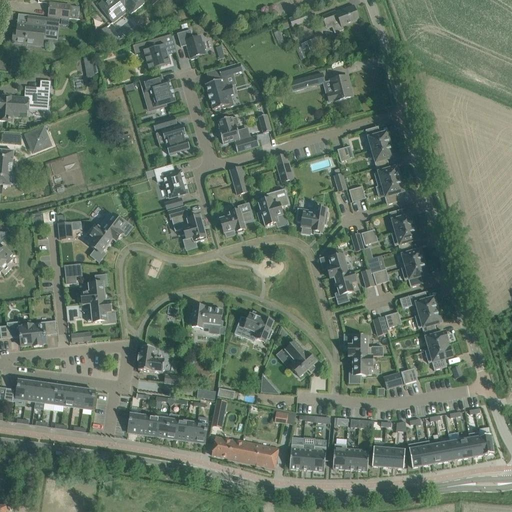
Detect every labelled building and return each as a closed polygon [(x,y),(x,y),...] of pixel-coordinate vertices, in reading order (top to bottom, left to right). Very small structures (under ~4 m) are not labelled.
[(106,0),(99,6),(105,14),(113,24),(128,11),(131,15),(144,4),(141,1),(142,0),(106,0)] [(71,5),(49,3),(47,18),(69,20),(69,18),(77,19),(79,9),(71,8),(71,5)] [(353,7),(344,11),(336,14),(335,12),(322,17),(327,30),(332,28),(334,34),(343,31),(342,28),(359,21),(353,7)] [(293,28),(311,21),(308,13),(290,20),(293,28)] [(17,33),(14,32),(13,43),(42,47),(44,30),(57,31),(59,20),(28,17),(27,24),(28,24),(27,27),(18,26),(17,33)] [(106,47),(115,39),(107,28),(97,36),(106,47)] [(200,37),(193,39),(190,31),(177,35),(181,48),(187,46),(191,61),(198,59),(198,57),(205,55),(204,51),(206,50),(204,43),(202,43),(200,37)] [(167,52),(175,50),(171,35),(133,47),(135,55),(143,53),(148,71),(167,66),(170,65),(171,65),(170,62),(169,59),(169,56),(167,52)] [(294,46),(300,61),(305,59),(303,52),(321,46),(318,38),(294,46)] [(334,48),(331,40),(324,42),(327,51),(334,48)] [(92,58),(84,59),(89,78),(96,77),(92,58)] [(25,73),(25,60),(12,59),(11,72),(25,73)] [(234,95),(232,85),(231,86),(228,87),(225,77),(242,73),(240,64),(218,70),(221,78),(210,81),(211,84),(205,85),(205,86),(206,86),(208,95),(209,101),(210,101),(213,110),(212,110),(212,111),(223,108),(223,110),(233,107),(230,96),(234,95)] [(304,79),(290,84),(293,93),(306,88),(324,84),(325,84),(324,82),(322,75),(304,79)] [(161,76),(140,82),(145,100),(153,98),(156,110),(166,107),(167,107),(166,105),(174,102),(174,103),(175,102),(173,95),(173,94),(172,94),(171,90),(172,90),(172,89),(171,90),(169,83),(169,82),(163,84),(156,86),(154,79),(161,76)] [(333,93),(327,95),(329,103),(338,101),(343,100),(353,98),(350,89),(348,89),(345,77),(336,80),(330,81),(333,93)] [(51,83),(51,82),(40,81),(39,88),(25,87),(24,99),(0,97),(0,121),(11,122),(11,115),(27,116),(28,109),(48,110),(49,98),(50,82),(51,83)] [(133,85),(125,87),(127,94),(135,92),(133,85)] [(271,132),(266,116),(259,118),(263,134),(271,132)] [(176,126),(177,125),(175,118),(153,124),(155,132),(162,130),(163,132),(162,132),(169,156),(189,150),(182,126),(177,128),(176,126)] [(259,147),(256,137),(240,142),(239,140),(240,140),(236,126),(239,125),(237,118),(232,119),(232,118),(218,122),(220,130),(218,130),(223,145),(234,142),(235,143),(234,143),(237,153),(259,147)] [(389,142),(390,142),(388,134),(380,136),(378,127),(365,131),(367,139),(366,140),(369,152),(390,146),(389,142)] [(27,138),(33,154),(44,149),(42,144),(47,142),(43,131),(27,138)] [(21,133),(4,132),(3,143),(20,144),(21,133)] [(374,162),(376,169),(389,165),(387,160),(394,158),(392,149),(391,150),(390,146),(369,152),(372,151),(375,162),(374,162)] [(350,147),(344,149),(347,161),(354,159),(350,147)] [(347,161),(344,149),(337,151),(341,163),(347,161)] [(0,185),(9,187),(11,187),(11,185),(11,184),(16,184),(17,174),(12,173),(12,172),(13,167),(12,167),(14,154),(14,152),(12,152),(0,151),(0,185)] [(374,175),(377,187),(399,181),(398,177),(400,177),(398,168),(390,170),(389,165),(376,169),(377,174),(374,175)] [(170,199),(188,194),(186,186),(184,180),(181,171),(174,173),(172,166),(154,171),(157,183),(165,181),(170,199)] [(290,166),(278,170),(282,183),(293,180),(290,166)] [(346,191),(342,175),(334,177),(339,193),(346,191)] [(249,193),(245,179),(233,182),(237,196),(249,193)] [(401,184),(399,181),(377,187),(382,186),(385,196),(384,197),(387,206),(399,202),(397,194),(404,192),(402,184),(401,184)] [(362,188),(355,189),(359,201),(365,200),(362,188)] [(352,203),(359,201),(355,189),(349,191),(352,203)] [(280,209),(289,206),(285,190),(266,195),(268,201),(258,204),(265,227),(278,224),(276,218),(282,217),(280,209)] [(181,200),(170,203),(171,209),(183,206),(181,200)] [(175,232),(183,230),(186,240),(187,241),(192,240),(194,244),(196,243),(206,240),(203,229),(207,228),(205,221),(201,222),(200,218),(188,221),(187,216),(188,215),(186,208),(168,213),(170,218),(170,221),(171,220),(175,232)] [(326,227),(328,213),(326,212),(326,211),(315,209),(315,212),(298,210),(295,223),(302,224),(301,229),(312,231),(312,232),(314,232),(313,235),(320,236),(320,233),(322,234),(324,226),(326,227)] [(402,210),(389,214),(392,223),(393,223),(396,233),(391,235),(413,229),(412,225),(414,225),(411,216),(404,218),(402,210)] [(253,222),(250,212),(241,215),(240,212),(230,215),(231,218),(220,221),(224,235),(235,232),(235,233),(237,233),(238,235),(244,233),(243,231),(245,230),(244,224),(253,222)] [(109,214),(99,227),(116,242),(122,235),(123,234),(120,231),(124,225),(120,222),(109,214)] [(43,215),(32,216),(34,229),(45,228),(43,215)] [(71,224),(58,225),(60,242),(73,240),(71,224)] [(116,242),(99,227),(98,228),(94,225),(87,234),(91,237),(86,243),(95,250),(101,255),(103,252),(112,240),(116,243),(116,242)] [(395,247),(398,246),(400,251),(412,248),(411,242),(418,240),(416,232),(414,232),(413,229),(391,235),(395,247)] [(374,231),(368,233),(371,245),(378,243),(374,231)] [(4,241),(10,241),(10,233),(7,233),(0,232),(0,244),(1,245),(4,241)] [(368,233),(361,234),(365,246),(371,245),(368,233)] [(364,250),(359,235),(351,237),(356,253),(364,250)] [(4,276),(11,269),(13,267),(10,265),(13,261),(10,258),(13,255),(4,247),(1,250),(0,249),(0,274),(1,273),(4,276)] [(400,251),(402,258),(403,257),(406,268),(401,269),(401,270),(423,263),(422,260),(424,259),(421,251),(414,253),(412,248),(400,251)] [(343,256),(334,259),(329,260),(331,268),(327,269),(330,280),(352,273),(353,273),(351,265),(346,266),(343,256)] [(405,282),(408,281),(410,289),(423,285),(421,277),(428,275),(426,266),(424,267),(423,263),(401,270),(405,282)] [(386,270),(379,272),(383,284),(389,282),(386,270)] [(362,273),(366,289),(374,287),(369,271),(362,273)] [(376,286),(383,284),(379,272),(373,274),(376,286)] [(355,284),(352,273),(330,280),(334,279),(339,297),(354,292),(351,285),(355,284)] [(82,294),(82,305),(105,303),(104,288),(103,284),(96,285),(89,286),(90,294),(82,294)] [(437,307),(435,299),(428,301),(425,293),(400,300),(402,310),(416,306),(419,316),(415,317),(415,318),(437,311),(436,308),(437,307)] [(105,303),(82,305),(83,306),(91,305),(92,314),(87,314),(88,323),(92,322),(93,323),(102,323),(107,322),(106,314),(111,314),(111,313),(110,312),(109,302),(105,303)] [(202,329),(203,325),(220,327),(222,312),(221,312),(221,309),(214,308),(214,311),(205,310),(205,309),(203,308),(203,306),(196,305),(196,308),(194,307),(193,315),(191,315),(189,326),(192,326),(192,328),(202,329)] [(81,306),(66,306),(67,321),(81,321),(81,306)] [(422,329),(423,334),(436,330),(435,325),(442,323),(440,315),(438,315),(437,311),(415,318),(418,330),(422,329)] [(401,325),(398,313),(392,315),(395,327),(401,325)] [(385,317),(385,318),(388,329),(395,327),(392,315),(385,317)] [(237,327),(257,335),(256,339),(266,343),(267,340),(269,341),(273,332),(270,331),(273,323),(271,323),(272,321),(266,318),(265,320),(263,320),(263,321),(250,316),(248,321),(241,318),(237,327)] [(388,334),(383,319),(373,321),(378,337),(388,334)] [(7,327),(8,339),(20,338),(21,347),(33,346),(33,348),(34,347),(31,322),(7,324),(7,327)] [(31,322),(34,347),(42,347),(42,345),(46,345),(45,337),(57,335),(55,322),(32,324),(32,322),(31,322)] [(0,333),(1,340),(8,339),(7,327),(0,327),(0,333)] [(425,352),(447,346),(446,342),(447,342),(445,333),(438,336),(436,330),(423,334),(425,340),(426,340),(429,350),(425,352)] [(71,336),(72,343),(84,342),(83,335),(71,336)] [(372,358),(372,349),(368,349),(368,339),(351,339),(351,346),(349,346),(349,358),(372,358)] [(313,366),(317,363),(308,353),(306,355),(295,343),(285,352),(296,364),(291,368),(300,378),(308,371),(310,374),(316,369),(313,366)] [(432,363),(434,371),(447,368),(444,360),(452,358),(449,349),(448,350),(447,346),(425,352),(428,364),(432,363)] [(137,363),(139,364),(138,371),(152,373),(163,374),(165,361),(158,360),(159,351),(155,351),(155,350),(141,348),(140,356),(138,355),(137,363)] [(372,369),(372,358),(349,358),(353,358),(353,377),(368,377),(368,376),(371,376),(371,369),(372,369)] [(463,377),(459,367),(452,370),(455,380),(463,377)] [(414,369),(408,371),(411,383),(418,381),(414,369)] [(411,383),(408,371),(401,373),(405,385),(411,383)] [(387,390),(402,386),(399,374),(384,379),(387,390)] [(164,384),(180,386),(181,378),(166,376),(164,384)] [(16,400),(26,402),(28,383),(18,381),(16,400)] [(26,402),(35,403),(38,384),(28,383),(26,402)] [(35,403),(45,404),(47,385),(38,384),(35,403)] [(47,385),(45,404),(54,406),(57,387),(47,385)] [(260,386),(260,394),(275,395),(276,388),(260,386)] [(54,406),(64,407),(66,388),(57,387),(54,406)] [(76,389),(66,388),(64,407),(73,408),(76,389)] [(4,402),(12,403),(14,391),(6,389),(4,402)] [(73,408),(83,410),(85,391),(76,389),(73,408)] [(217,397),(233,401),(235,393),(219,389),(217,397)] [(95,392),(85,391),(83,410),(93,411),(95,392)] [(201,391),(199,399),(215,402),(216,394),(201,391)] [(217,402),(212,426),(221,428),(226,404),(217,402)] [(379,410),(377,420),(386,421),(388,411),(379,410)] [(289,414),(277,413),(275,423),(287,425),(289,414)] [(128,434),(138,435),(140,416),(130,415),(128,434)] [(176,441),(178,422),(179,416),(170,415),(169,420),(166,439),(176,441)] [(138,435),(147,437),(150,418),(140,416),(138,435)] [(147,437),(156,438),(159,419),(150,418),(147,437)] [(195,443),(205,445),(208,419),(198,418),(197,424),(195,443)] [(166,439),(169,420),(159,419),(156,438),(166,439)] [(360,421),(351,420),(350,428),(359,429),(360,421)] [(185,442),(188,423),(178,422),(176,441),(185,442)] [(185,442),(195,443),(197,424),(188,423),(185,442)] [(480,438),(484,457),(494,455),(491,436),(480,438)] [(480,437),(470,439),(473,459),(484,457),(480,438),(480,437)] [(228,461),(230,452),(241,454),(243,443),(232,441),(232,442),(215,438),(214,447),(212,457),(228,460),(228,461)] [(473,459),(470,439),(459,441),(463,461),(473,459)] [(459,441),(449,443),(453,462),(463,461),(459,441)] [(243,443),(241,454),(230,452),(228,461),(275,470),(277,460),(279,450),(243,443)] [(453,462),(449,443),(439,445),(443,464),(453,462)] [(303,446),(291,445),(289,470),(301,471),(303,446)] [(303,446),(301,471),(312,472),(314,447),(314,446),(303,445),(303,446)] [(332,470),(344,471),(346,446),(334,445),(332,470)] [(443,464),(439,445),(429,446),(432,466),(443,464)] [(344,471),(356,472),(357,451),(346,450),(347,446),(346,446),(344,471)] [(432,466),(429,446),(419,448),(423,468),(432,466)] [(314,447),(312,472),(324,473),(326,448),(314,447)] [(384,449),(374,448),(373,468),(383,469),(384,449)] [(419,448),(409,450),(413,470),(423,468),(419,448)] [(394,450),(384,449),(383,469),(393,470),(394,450)] [(394,450),(393,470),(403,471),(404,451),(394,450)] [(357,451),(356,472),(367,473),(369,452),(357,451)]
